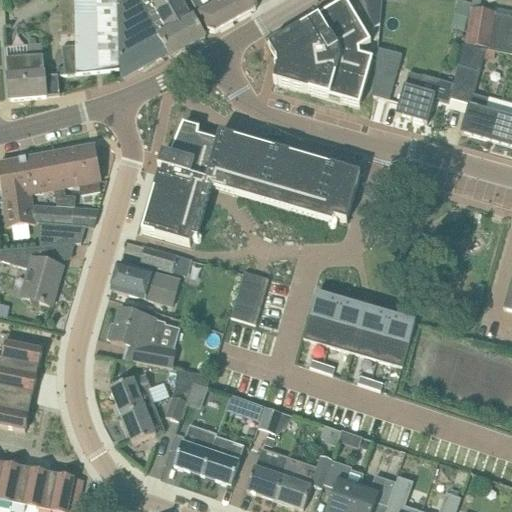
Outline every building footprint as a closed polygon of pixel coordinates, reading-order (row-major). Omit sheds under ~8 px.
[(118,0),(71,0),(75,45),(63,46),(66,76),(78,75),(78,81),(98,79),(97,73),(105,72),(102,39),(120,38),(118,0)] [(123,81),(165,58),(134,0),(118,0),(120,38),(120,72),(123,81)] [(134,0),(165,58),(168,56),(170,59),(205,40),(194,19),(192,20),(181,0),(134,0)] [(190,0),(208,33),(215,35),(255,12),(257,5),(254,0),(190,0)] [(382,0),(355,0),(373,30),(380,26),(382,0)] [(472,5),(458,1),(448,41),(462,45),(472,5)] [(346,3),(269,48),(277,62),(278,69),(274,84),(360,109),(373,61),(360,57),(359,52),(371,45),(346,3)] [(466,48),(486,53),(511,57),(511,20),(511,19),(495,16),(495,15),(472,12),(466,48)] [(42,46),(5,49),(10,102),(47,99),(47,98),(60,97),(58,78),(58,77),(45,79),(42,46)] [(475,93),(486,53),(464,47),(450,108),(463,111),(466,103),(467,103),(470,92),(475,93)] [(378,50),(373,99),(389,103),(402,57),(378,50)] [(404,88),(401,98),(396,118),(427,126),(436,97),(418,92),(422,77),(410,74),(406,89),(404,88)] [(460,136),(491,144),(499,118),(485,114),(489,101),(474,97),(470,109),(468,109),(460,136)] [(511,121),(499,118),(491,144),(511,150),(511,121)] [(149,209),(142,235),(148,237),(190,249),(193,240),(193,241),(193,242),(194,244),(194,245),(196,246),(198,246),(200,245),(201,244),(202,243),(202,241),(201,240),(201,239),(200,238),(199,237),(201,229),(208,204),(209,203),(212,191),(236,198),(320,222),(328,225),(328,226),(329,228),(330,230),(331,230),(333,231),(335,230),(336,229),(337,228),(337,227),(337,225),(336,224),(335,223),(334,222),(334,221),(347,225),(347,222),(360,177),(361,176),(358,176),(330,168),(319,164),(219,135),(217,142),(199,137),(199,129),(183,125),(170,154),(169,157),(162,156),(158,171),(158,173),(157,176),(158,176),(155,187),(151,202),(149,209)] [(94,148),(26,161),(30,198),(31,198),(45,196),(48,209),(32,208),(34,225),(38,225),(92,229),(94,230),(99,211),(75,210),(76,199),(66,199),(64,191),(80,188),(82,197),(100,194),(98,185),(101,184),(94,148)] [(34,225),(32,208),(31,198),(30,198),(26,161),(0,165),(0,176),(6,231),(34,228),(34,225)] [(86,229),(38,225),(40,249),(56,248),(81,246),(86,229)] [(40,249),(0,252),(0,263),(29,272),(21,300),(52,309),(63,270),(52,266),(53,261),(57,260),(56,248),(40,249)] [(172,275),(177,258),(145,249),(140,266),(171,276),(172,275)] [(181,283),(119,265),(111,292),(173,310),(181,283)] [(244,275),(231,321),(255,328),(269,282),(244,275)] [(479,286),(475,299),(482,301),(486,288),(479,286)] [(317,297),(304,342),(329,349),(342,304),(317,297)] [(342,304),(329,349),(354,356),(367,311),(342,304)] [(0,306),(0,307),(0,318),(7,320),(10,309),(0,306)] [(112,327),(108,342),(111,343),(111,344),(136,351),(132,365),(173,372),(177,352),(159,348),(166,325),(157,323),(157,322),(120,311),(115,328),(112,327)] [(367,311),(354,356),(378,363),(391,318),(367,311)] [(391,318),(378,363),(403,371),(416,325),(391,318)] [(20,338),(7,336),(5,347),(17,349),(20,338)] [(30,352),(32,341),(20,338),(17,349),(30,352)] [(44,344),(32,341),(30,352),(42,354),(44,344)] [(17,349),(5,347),(2,360),(0,359),(0,373),(36,381),(42,354),(30,352),(17,349)] [(312,362),(309,370),(321,374),(324,366),(323,366),(312,362)] [(324,366),(321,374),(333,378),(335,370),(324,366)] [(193,386),(193,385),(207,389),(210,379),(178,372),(176,383),(193,386)] [(0,400),(31,407),(36,381),(0,373),(0,400)] [(360,378),(357,386),(369,390),(372,382),(371,382),(360,378)] [(110,390),(121,419),(156,405),(146,379),(134,383),(133,381),(110,390)] [(372,382),(369,390),(381,394),(383,386),(372,382)] [(191,393),(186,406),(201,411),(208,390),(207,389),(193,385),(193,386),(191,393)] [(172,401),(167,420),(180,424),(186,407),(186,406),(191,393),(172,401)] [(232,398),(226,413),(246,420),(251,404),(250,404),(243,402),(232,398)] [(31,407),(0,400),(0,428),(25,434),(31,407)] [(156,405),(121,419),(133,447),(165,433),(154,406),(157,405),(156,405)] [(282,415),(267,410),(259,432),(274,437),(282,415)] [(181,450),(174,469),(203,479),(211,455),(215,443),(200,438),(198,438),(195,437),(193,436),(190,435),(188,434),(184,445),(182,445),(181,450)] [(211,455),(203,479),(231,488),(240,464),(245,449),(216,439),(215,443),(211,455)] [(267,440),(265,447),(272,449),(274,442),(267,440)] [(275,503),(290,460),(263,451),(257,470),(255,470),(246,494),(275,503)] [(290,460),(275,503),(300,511),(304,511),(312,490),(311,489),(317,470),(290,460)] [(328,511),(351,511),(364,477),(352,473),(353,470),(333,464),(324,488),(335,492),(328,511)] [(20,469),(0,465),(0,503),(12,506),(20,469)] [(39,511),(47,475),(20,469),(12,506),(11,511),(24,511),(25,509),(38,511),(39,511)] [(75,481),(47,475),(39,511),(68,511),(68,510),(70,503),(72,496),(73,488),(75,481)] [(351,511),(374,511),(376,506),(388,510),(396,485),(376,478),(376,481),(364,477),(351,511)] [(73,488),(82,490),(84,483),(75,481),(73,488)] [(81,498),(82,490),(73,488),(72,496),(81,498)] [(419,511),(422,505),(395,495),(389,511),(419,511)] [(70,503),(79,505),(81,498),(72,496),(70,503)] [(75,511),(77,511),(79,505),(70,503),(68,510),(75,511)]
